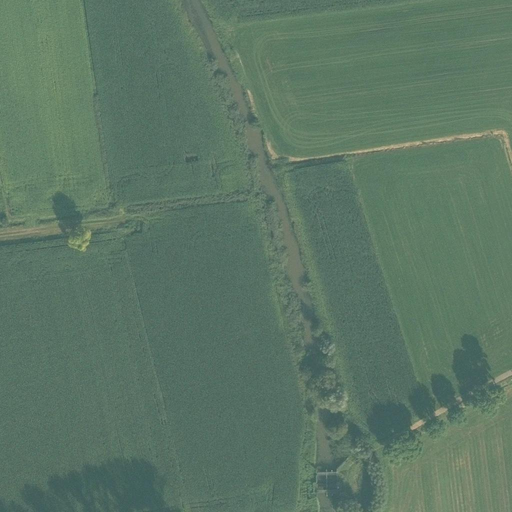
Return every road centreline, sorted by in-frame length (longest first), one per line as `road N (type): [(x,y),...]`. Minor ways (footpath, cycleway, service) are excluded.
road 1 (unclassified): [(376,450),(511,372)]
road 2 (track): [(0,234),(127,219)]
